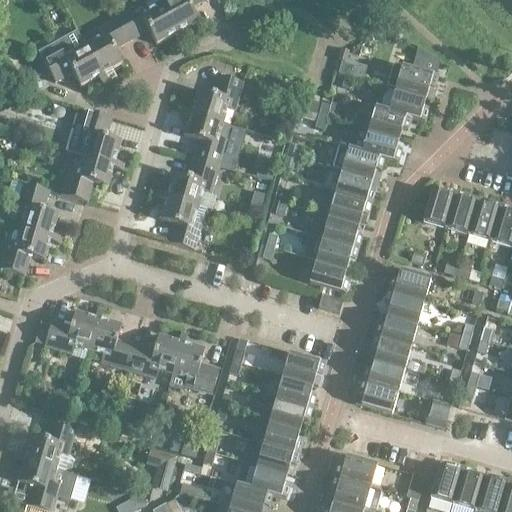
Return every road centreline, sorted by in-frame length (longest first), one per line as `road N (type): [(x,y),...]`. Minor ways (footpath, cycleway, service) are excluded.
road 1 (residential): [(353,342),(117,272)]
road 2 (residential): [(174,59),(117,272)]
road 3 (residential): [(343,420),(511,465)]
